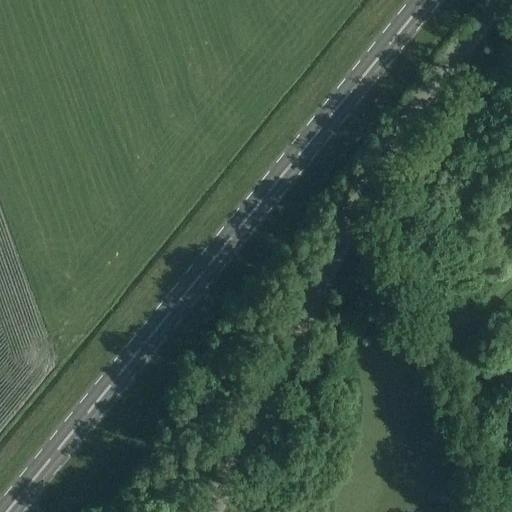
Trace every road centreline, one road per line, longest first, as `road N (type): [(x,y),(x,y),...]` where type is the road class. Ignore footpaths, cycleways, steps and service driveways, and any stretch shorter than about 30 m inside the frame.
road 1 (primary): [(7,511),(424,0)]
road 2 (unclassified): [(211,511),(395,136),(502,0)]
